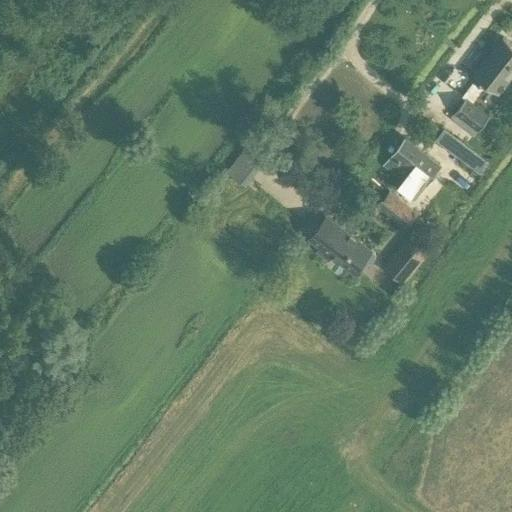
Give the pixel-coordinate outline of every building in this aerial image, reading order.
[(454,113),(478,131),(490,115),(473,101),(483,88),(484,89),(488,84),(500,93),(511,77),(511,43),(503,36),(474,73),(477,75),(474,80),(475,81),(464,95),(467,96),(454,113)] [(406,136),(391,155),(384,164),(403,178),(424,151),(406,136)] [(226,170),(245,186),(266,160),(246,145),(226,170)] [(398,184),(415,198),(427,183),(426,182),(440,164),(424,151),(403,178),(398,184)] [(403,203),(390,192),(379,205),(393,216),(403,203)] [(310,237),(315,241),(320,245),(315,250),(328,260),(332,256),(355,274),(364,262),(367,264),(372,264),(376,257),(376,253),(373,250),(361,241),(327,215),(310,237)] [(411,237),(386,267),(404,281),(428,251),(411,237)]
